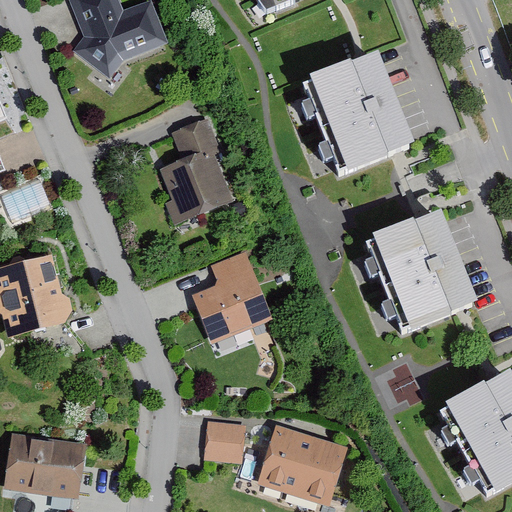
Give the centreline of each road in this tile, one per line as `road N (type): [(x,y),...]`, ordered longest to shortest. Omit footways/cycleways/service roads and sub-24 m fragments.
road 1 (residential): [(2,0),(154,386),(149,511)]
road 2 (residential): [(452,0),(511,142)]
